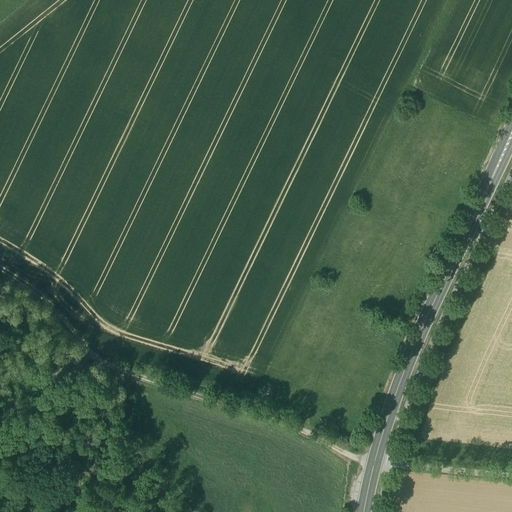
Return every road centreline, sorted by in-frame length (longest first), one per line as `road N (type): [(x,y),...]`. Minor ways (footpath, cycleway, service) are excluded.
road 1 (primary): [(364,511),(398,402),(511,136)]
road 2 (track): [(95,367),(304,432),(379,464)]
road 3 (track): [(0,279),(42,305),(95,367)]
